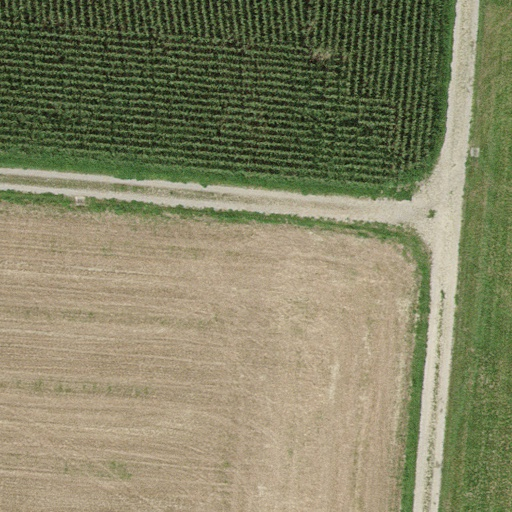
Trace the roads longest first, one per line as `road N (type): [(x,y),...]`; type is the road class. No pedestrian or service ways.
road 1 (track): [(428,511),(470,0)]
road 2 (track): [(0,180),(453,218)]
